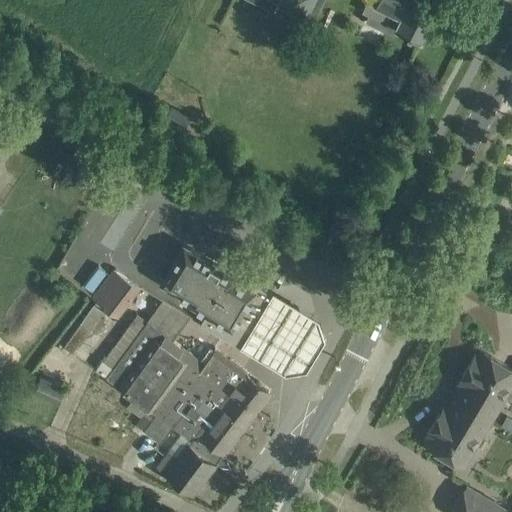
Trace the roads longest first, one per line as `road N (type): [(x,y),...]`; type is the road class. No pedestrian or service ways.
road 1 (unclassified): [(382,311),(0,81)]
road 2 (tertiary): [(382,311),(511,64)]
road 3 (unclassified): [(186,511),(0,425)]
road 4 (tertiary): [(293,478),(382,311)]
